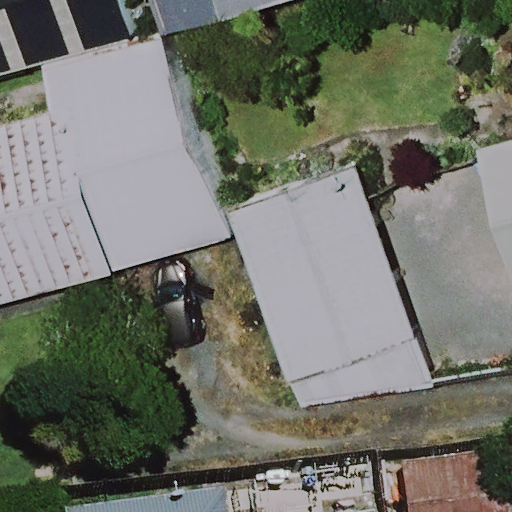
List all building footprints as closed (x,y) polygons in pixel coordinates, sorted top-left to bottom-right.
[(0,0),(0,39),(118,4),(116,0),(0,0)] [(274,0),(152,0),(160,29),(274,0)] [(0,294),(229,232),(173,28),(45,63),(56,105),(0,120),(0,294)] [(511,134),(474,145),(511,282),(511,134)] [(431,371),(355,159),(228,205),(305,416),(431,371)]
